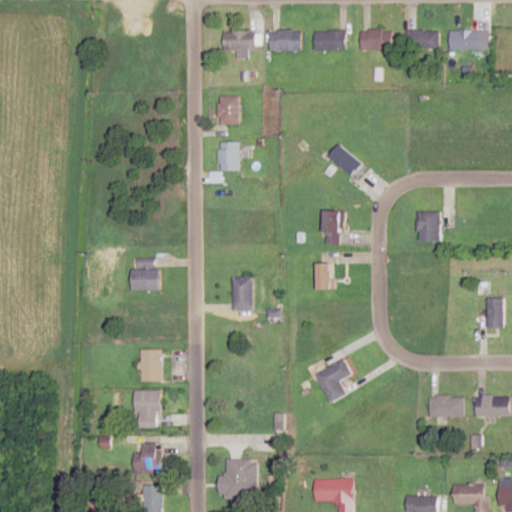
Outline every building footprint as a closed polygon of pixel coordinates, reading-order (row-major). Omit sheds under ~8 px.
[(363,50),(394,50),(394,29),(363,29),(363,50)] [(482,29),(451,29),(451,49),(482,49),(482,29)] [(271,30),(271,50),(303,50),(303,30),(271,30)] [(440,30),(408,30),(408,48),(440,48),(440,30)] [(225,31),(225,50),(257,50),(257,31),(225,31)] [(347,50),(347,31),(316,31),(316,50),(347,50)] [(240,95),(219,95),(219,124),(240,124),(240,95)] [(241,170),(241,141),(220,141),(221,171),(241,170)] [(331,156),(353,175),(364,163),(341,144),(331,156)] [(326,243),(343,243),(343,211),(326,211),(326,243)] [(441,211),(421,211),(421,240),(441,240),(441,211)] [(134,268),(134,289),(160,289),(160,258),(139,258),(139,268),(134,268)] [(320,288),(335,288),(335,261),(320,261),(320,288)] [(254,310),(254,276),(235,276),(235,310),(254,310)] [(490,327),(506,327),(506,297),(490,297),(490,327)] [(163,380),(163,348),(142,348),(142,380),(163,380)] [(348,394),(341,380),(354,374),(346,359),(318,373),(332,402),(348,394)] [(161,390),(138,390),(138,427),(161,427),(161,390)] [(511,415),(511,394),(477,394),(477,415),(511,415)] [(465,416),(465,395),(431,395),(431,416),(465,416)] [(163,442),(138,442),(138,474),(163,474),(163,442)] [(252,449),(229,450),(230,469),(217,469),(217,483),(230,483),(230,511),(253,511),(252,449)] [(355,511),(355,479),(317,479),(317,501),(341,501),(340,511),(355,511)] [(491,511),(491,484),(455,484),(455,504),(476,504),(476,511),(491,511)] [(501,507),(511,506),(511,484),(501,485),(501,507)] [(164,511),(164,485),(144,485),(144,511),(164,511)] [(408,511),(439,511),(439,496),(408,496),(408,511)]
